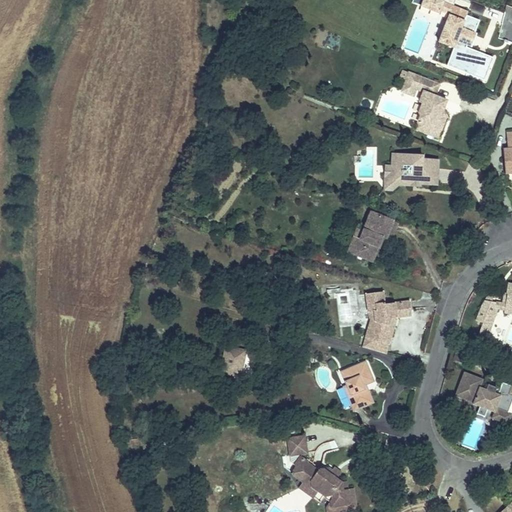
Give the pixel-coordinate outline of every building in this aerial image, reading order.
[(428,0),(426,7),(431,10),(434,2),(429,0),(428,0)] [(458,7),(460,0),(429,0),(434,2),(431,10),(442,13),(443,11),(453,14),(442,42),(450,44),(459,48),(453,66),(490,80),(499,57),(474,47),(484,20),(471,15),(472,12),(458,7)] [(418,130),(434,136),(442,139),(449,119),(445,109),(450,97),(438,93),(443,82),(413,70),(410,77),(422,81),(419,88),(426,91),(421,102),(425,103),(420,114),(422,119),(421,120),(418,130)] [(422,81),(410,77),(405,89),(417,94),(419,88),(422,81)] [(393,160),(393,165),(392,181),(397,187),(398,186),(412,187),(413,180),(423,180),(423,183),(438,184),(439,158),(423,158),(423,159),(415,159),(415,153),(401,153),(401,161),(393,160)] [(392,181),(393,165),(385,165),(384,190),(392,191),(397,187),(392,181)] [(365,230),(356,254),(374,260),(379,247),(381,239),(385,241),(386,237),(393,240),(399,223),(371,213),(365,230)] [(359,228),(350,252),(356,254),(365,230),(359,228)] [(370,311),(372,311),(378,310),(379,321),(374,322),(369,338),(366,347),(389,354),(392,345),(397,326),(391,324),(390,320),(387,320),(386,313),(390,312),(391,318),(400,316),(412,313),(410,299),(388,303),(386,292),(367,295),(370,311)] [(478,320),(484,323),(486,318),(490,319),(497,301),(488,299),(484,303),(478,320)] [(486,318),(484,323),(479,338),(488,341),(499,307),(507,309),(508,303),(497,301),(490,319),(486,318)] [(397,326),(400,316),(391,318),(390,312),(386,313),(387,320),(390,320),(391,324),(397,326)] [(247,378),(250,351),(230,349),(227,375),(247,378)] [(352,392),(347,395),(354,411),(371,403),(364,386),(368,384),(376,380),(366,360),(343,370),(348,383),(352,392)] [(475,406),(481,408),(490,411),(497,414),(496,419),(511,424),(511,413),(506,411),(510,400),(511,400),(511,382),(505,380),(500,392),(497,391),(498,387),(491,384),(489,388),(483,385),(485,379),(468,373),(459,396),(476,403),(475,406)] [(343,386),(347,395),(352,392),(348,383),(343,386)] [(364,386),(371,403),(375,401),(368,384),(364,386)] [(490,411),(481,408),(478,416),(487,419),(490,411)] [(288,439),(291,456),(309,454),(306,436),(288,439)] [(296,465),(299,467),(304,471),(304,476),(302,480),(305,482),(312,487),(319,484),(321,493),(325,497),(326,496),(333,495),(334,502),(328,508),(328,511),(359,511),(356,491),(351,491),(349,480),(342,481),(339,479),(333,475),(336,470),(330,466),(318,472),(308,465),(309,463),(302,457),(296,465)] [(304,471),(299,467),(295,474),(302,480),(304,476),(304,471)] [(338,468),(336,470),(333,475),(339,479),(344,472),(338,468)] [(312,487),(305,482),(301,488),(321,503),(325,497),(321,493),(319,484),(312,487)]
